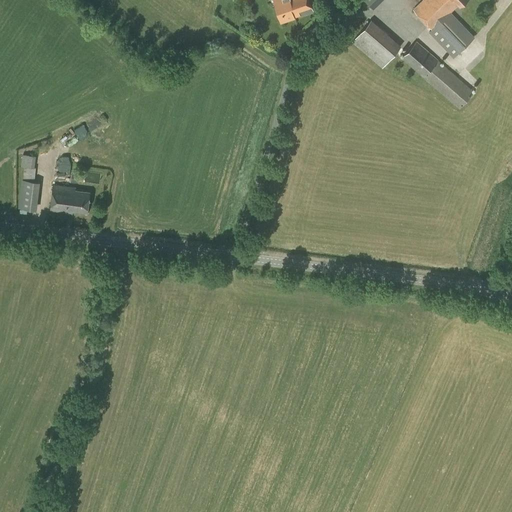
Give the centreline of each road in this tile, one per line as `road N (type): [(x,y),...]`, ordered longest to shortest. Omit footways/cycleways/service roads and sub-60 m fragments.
road 1 (tertiary): [(511,303),(232,262)]
road 2 (unclassified): [(36,511),(95,331),(96,244)]
road 3 (unclassified): [(232,262),(288,74)]
road 4 (tertiary): [(232,262),(96,244)]
